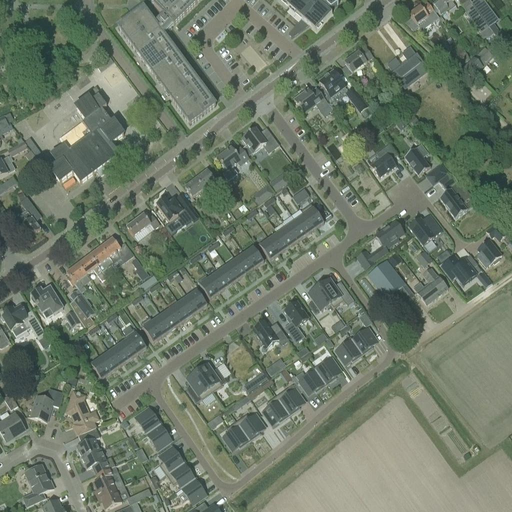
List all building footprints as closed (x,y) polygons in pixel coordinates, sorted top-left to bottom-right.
[(156,0),(151,5),(163,17),(156,24),(160,29),(158,31),(144,11),(138,15),(117,30),(189,128),(215,108),(177,56),(163,38),(173,28),(173,27),(173,28),(201,0),(156,0)] [(276,0),(283,5),(289,11),(295,17),(301,22),(295,29),(288,36),(292,40),(290,41),(291,41),(308,28),(315,35),(332,16),(328,13),(338,6),(333,0),(323,0),(319,5),(318,5),(318,4),(320,2),(317,0),(313,0),(276,0)] [(449,14),(455,9),(451,3),(454,0),(438,0),(440,2),(433,7),(439,15),(440,17),(447,12),(449,14)] [(466,0),(464,0),(459,4),(466,14),(464,15),(479,36),(488,29),(478,15),(470,5),(466,0)] [(477,0),(470,5),(478,15),(488,29),(493,26),(498,22),(496,20),(494,17),(482,2),(480,3),(477,0)] [(416,28),(421,34),(439,20),(433,13),(427,5),(420,9),(409,17),(416,28)] [(493,26),(488,29),(493,36),(495,38),(499,34),(493,26)] [(504,55),(505,54),(511,47),(511,46),(500,35),(499,36),(492,43),(498,49),(504,55)] [(456,71),(465,65),(470,61),(460,48),(446,58),(456,71)] [(470,82),(477,75),(496,56),(488,48),(462,74),(470,82)] [(344,66),(350,74),(352,77),(367,65),(373,60),(371,58),(365,50),(359,55),(344,66)] [(406,62),(399,68),(395,63),(387,68),(405,91),(426,74),(410,51),(402,57),(406,62)] [(109,60),(96,70),(100,75),(113,66),(109,60)] [(345,90),(339,82),(333,74),(319,84),(325,92),(330,100),(345,90)] [(19,77),(13,80),(14,83),(20,97),(29,93),(19,77)] [(58,166),(50,172),(60,185),(73,176),(80,186),(118,158),(111,148),(123,138),(113,125),(112,126),(102,112),(106,109),(99,99),(101,97),(96,90),(85,97),(89,101),(75,111),(85,124),(59,142),(64,148),(52,157),(58,166)] [(345,97),(360,116),(368,110),(353,91),(345,97)] [(308,93),(294,103),(300,111),(304,117),(315,108),(319,113),(324,120),(332,114),(327,107),(322,100),(317,93),(311,97),(308,93)] [(9,115),(3,118),(0,119),(0,129),(9,125),(13,123),(9,115)] [(388,116),(383,120),(388,125),(393,121),(388,116)] [(412,118),(406,123),(411,130),(418,125),(412,118)] [(401,122),(395,127),(400,134),(406,129),(401,122)] [(275,124),(271,128),(275,134),(280,130),(275,124)] [(9,125),(0,129),(0,136),(0,137),(12,131),(9,125)] [(379,127),(363,138),(368,144),(383,133),(379,127)] [(279,149),(271,138),(264,143),(255,131),(242,142),(252,156),(262,149),(268,157),(279,149)] [(347,136),(340,141),(349,152),(356,147),(347,136)] [(30,141),(25,145),(34,158),(39,154),(30,141)] [(11,160),(21,154),(28,150),(24,144),(7,154),(11,160)] [(379,161),(370,168),(379,181),(390,173),(390,174),(396,170),(391,163),(397,159),(389,147),(376,157),(379,161)] [(421,148),(405,160),(410,167),(414,164),(418,169),(414,172),(418,179),(429,171),(422,161),(428,157),(421,148)] [(237,166),(239,169),(249,162),(240,150),(235,155),(231,150),(216,161),(226,174),(222,177),(227,184),(238,176),(233,170),(237,166)] [(0,181),(2,180),(8,177),(8,176),(15,173),(11,165),(8,159),(0,163),(0,181)] [(441,167),(425,179),(432,189),(438,185),(448,177),(441,167)] [(214,193),(219,189),(213,181),(207,173),(196,181),(204,192),(210,188),(214,193)] [(283,175),(269,186),(275,194),(289,183),(283,175)] [(448,177),(438,185),(446,196),(439,201),(454,222),(466,213),(461,206),(470,199),(449,176),(448,177)] [(24,193),(30,188),(21,177),(15,182),(24,193)] [(12,181),(2,187),(6,193),(16,187),(12,181)] [(193,201),(204,192),(196,181),(184,190),(190,198),(193,201)] [(266,189),(253,200),(259,207),(272,196),(266,189)] [(304,192),(292,200),(297,208),(309,199),(304,192)] [(160,202),(155,206),(165,220),(172,215),(178,223),(184,219),(187,223),(196,217),(183,199),(174,206),(175,207),(173,208),(167,199),(161,203),(160,202)] [(27,215),(16,223),(20,229),(29,241),(41,232),(32,220),(36,217),(38,215),(27,200),(25,202),(20,206),(26,213),(27,215)] [(243,207),(237,211),(243,218),(248,214),(243,207)] [(310,207),(301,214),(314,233),(324,226),(310,207)] [(271,208),(266,212),(270,217),(275,214),(271,208)] [(219,222),(228,215),(223,209),(214,216),(219,222)] [(303,218),(295,224),(305,239),(314,233),(301,214),(303,218)] [(137,245),(154,232),(159,228),(152,218),(147,222),(144,217),(126,230),(132,238),(133,240),(137,245)] [(408,230),(422,249),(441,234),(434,224),(426,230),(419,221),(408,230)] [(295,224),(286,230),(296,245),(305,239),(295,224)] [(169,226),(164,230),(171,239),(176,235),(169,226)] [(395,226),(375,239),(382,249),(376,254),(380,260),(387,255),(385,252),(397,244),(396,242),(403,237),(395,226)] [(495,228),(486,234),(491,241),(496,238),(500,243),(505,238),(495,228)] [(166,244),(171,240),(171,239),(164,230),(159,234),(166,244)] [(286,230),(277,237),(287,251),(296,245),(286,230)] [(268,240),(267,241),(278,258),(287,251),(277,237),(269,242),(268,240)] [(100,250),(113,267),(121,261),(124,266),(128,263),(134,259),(130,254),(124,246),(119,250),(112,241),(100,250)] [(267,241),(258,247),(269,264),(278,258),(267,241)] [(480,256),(477,259),(486,270),(492,265),(494,266),(498,263),(497,261),(501,258),(489,244),(477,253),(480,256)] [(100,250),(89,258),(106,281),(110,278),(106,272),(113,267),(100,250)] [(253,250),(244,256),(254,271),(263,265),(253,250)] [(431,264),(423,255),(415,261),(423,271),(431,264)] [(244,256),(235,263),(245,277),(254,271),(244,256)] [(360,257),(351,263),(360,275),(368,268),(369,269),(360,257)] [(395,257),(388,262),(393,268),(400,262),(395,257)] [(89,258),(78,267),(86,278),(93,272),(102,284),(106,281),(89,258)] [(440,270),(451,284),(455,281),(462,290),(477,278),(465,262),(460,266),(455,258),(440,270)] [(142,270),(140,268),(136,261),(130,265),(137,274),(142,270)] [(235,263),(226,269),(236,284),(245,277),(235,263)] [(399,293),(405,287),(386,263),(367,278),(386,303),(395,295),(399,293)] [(85,293),(83,289),(90,283),(86,278),(78,267),(66,276),(69,280),(67,282),(72,288),(75,287),(81,295),(85,293)] [(226,269),(217,275),(227,290),(236,284),(226,269)] [(420,286),(413,291),(426,309),(447,293),(431,272),(422,279),(428,287),(423,290),(420,286)] [(217,275),(208,281),(218,296),(227,290),(217,275)] [(208,281),(199,288),(209,303),(218,296),(208,281)] [(329,281),(318,289),(331,308),(333,311),(343,303),(348,299),(338,285),(334,288),(329,281)] [(491,286),(487,281),(481,285),(485,291),(491,286)] [(146,284),(139,289),(142,294),(149,289),(146,284)] [(405,287),(399,293),(407,304),(414,299),(405,287)] [(371,288),(366,291),(371,301),(377,298),(371,288)] [(318,289),(307,297),(320,315),(331,308),(318,289)] [(53,300),(48,292),(42,296),(40,292),(39,293),(38,293),(36,292),(33,295),(32,297),(33,297),(31,298),(32,300),(31,300),(31,302),(33,306),(35,306),(36,306),(42,316),(45,322),(53,317),(53,318),(63,312),(55,299),(53,300)] [(195,292),(186,298),(187,300),(197,315),(206,308),(196,294),(195,292)] [(75,294),(69,298),(87,322),(95,316),(81,297),(79,299),(75,294)] [(187,300),(178,306),(188,321),(197,315),(187,300)] [(178,306),(169,312),(179,327),(188,321),(178,306)] [(284,330),(295,346),(304,340),(297,330),(308,322),(296,306),(284,314),(291,325),(284,330)] [(46,338),(42,332),(37,323),(32,326),(20,308),(14,311),(13,309),(6,313),(5,312),(2,314),(2,316),(0,317),(1,318),(1,320),(3,324),(5,324),(5,325),(11,334),(12,333),(16,340),(31,331),(38,343),(46,338)] [(169,312),(160,319),(171,333),(179,327),(169,312)] [(80,326),(73,315),(65,319),(72,331),(80,326)] [(160,319),(151,325),(162,340),(171,333),(160,319)] [(149,321),(140,328),(142,331),(153,346),(162,340),(151,325),(149,321)] [(266,326),(254,335),(264,349),(269,345),(270,347),(277,342),(281,348),(288,343),(279,331),(272,336),(266,326)] [(0,351),(2,352),(11,346),(5,337),(4,337),(0,329),(0,351)] [(361,335),(351,342),(362,358),(372,351),(371,350),(377,346),(367,331),(361,335)] [(133,333),(124,339),(126,343),(137,358),(146,351),(136,336),(133,333)] [(317,348),(326,341),(322,335),(312,342),(317,348)] [(46,338),(38,343),(43,351),(51,346),(46,338)] [(340,349),(334,353),(345,368),(351,364),(352,365),(362,358),(351,342),(349,340),(339,347),(340,349)] [(126,343),(117,349),(128,364),(137,358),(126,343)] [(117,349),(108,355),(119,370),(128,364),(117,349)] [(302,352),(297,356),(300,360),(305,356),(302,352)] [(108,355),(99,361),(110,376),(119,370),(108,355)] [(98,360),(89,366),(90,368),(101,383),(110,376),(99,361),(98,360)] [(323,364),(313,371),(314,372),(325,389),(336,382),(335,380),(341,376),(330,361),(324,365),(323,364)] [(207,367),(197,375),(212,396),(222,389),(221,388),(226,384),(217,370),(211,374),(207,367)] [(270,369),(266,373),(270,379),(275,376),(270,369)] [(20,370),(4,380),(13,395),(29,385),(20,370)] [(302,375),(292,382),(301,395),(304,393),(308,399),(314,394),(315,396),(325,389),(314,372),(313,371),(304,378),(302,375)] [(191,389),(186,392),(196,406),(201,402),(201,403),(212,396),(197,375),(186,382),(191,389)] [(257,379),(243,389),(247,395),(261,386),(267,382),(262,375),(257,379)] [(68,381),(65,389),(74,391),(76,384),(68,381)] [(30,420),(47,425),(52,408),(59,410),(63,396),(49,392),(46,402),(37,399),(30,420)] [(286,393),(276,400),(289,419),(299,412),(298,411),(304,407),(294,392),(288,396),(286,393)] [(78,440),(96,432),(93,426),(99,423),(95,414),(89,416),(84,404),(85,399),(73,394),(69,406),(65,416),(73,418),(76,427),(73,428),(78,440)] [(251,396),(247,399),(250,404),(255,400),(251,396)] [(3,401),(11,413),(18,409),(10,397),(3,401)] [(268,410),(262,414),(272,429),(278,425),(279,426),(289,419),(276,400),(265,407),(268,410)] [(148,411),(134,421),(145,437),(161,426),(154,416),(153,417),(148,411)] [(0,420),(3,426),(0,427),(0,435),(5,443),(6,443),(7,444),(12,440),(12,439),(16,436),(17,438),(25,432),(20,424),(15,417),(10,420),(7,415),(0,418),(0,420)] [(246,418),(236,425),(249,444),(260,437),(259,436),(265,432),(254,417),(248,421),(246,418)] [(124,424),(120,426),(123,431),(128,428),(125,423),(124,424)] [(211,423),(207,426),(211,432),(215,429),(211,423)] [(228,435),(222,440),(232,454),(238,450),(239,452),(249,444),(236,425),(226,432),(228,435)] [(161,426),(145,437),(157,454),(171,444),(167,438),(168,437),(161,426)] [(77,450),(81,461),(99,453),(94,443),(100,440),(96,432),(78,440),(82,448),(77,450)] [(172,449),(158,459),(162,466),(159,468),(166,478),(184,466),(172,449)] [(92,470),(96,478),(110,472),(112,470),(115,469),(111,460),(105,463),(100,452),(99,453),(81,461),(86,472),(92,470)] [(144,457),(138,460),(141,465),(147,462),(144,457)] [(184,466),(166,478),(173,488),(176,486),(180,492),(195,482),(184,466)] [(40,469),(24,476),(33,496),(23,501),(27,510),(45,502),(43,497),(54,492),(50,484),(47,485),(40,469)] [(99,499),(124,488),(121,483),(116,485),(116,484),(112,485),(109,479),(112,478),(110,472),(96,478),(98,484),(93,486),(99,499)] [(195,482),(180,492),(192,508),(206,498),(202,492),(203,491),(196,481),(195,482)] [(104,511),(107,511),(114,509),(122,506),(121,505),(127,502),(130,509),(131,508),(148,500),(151,499),(151,498),(148,492),(129,500),(124,488),(99,499),(104,511)] [(62,511),(62,510),(61,511),(58,503),(42,510),(42,511),(62,511)]
